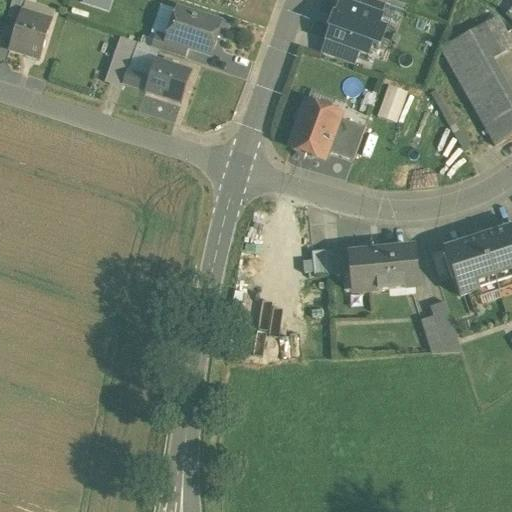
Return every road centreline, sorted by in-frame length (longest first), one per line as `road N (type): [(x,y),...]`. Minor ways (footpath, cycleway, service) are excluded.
road 1 (tertiary): [(239,170),(218,237),(187,421),(185,511)]
road 2 (residential): [(239,170),(363,209),(448,208),(511,170)]
road 3 (unclassified): [(0,95),(239,170)]
road 4 (tertiary): [(298,0),(239,170)]
